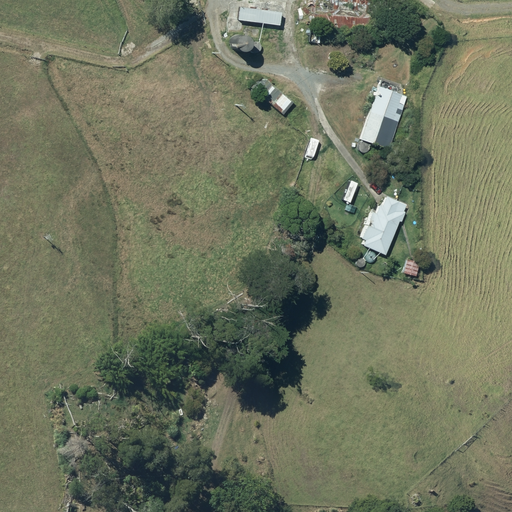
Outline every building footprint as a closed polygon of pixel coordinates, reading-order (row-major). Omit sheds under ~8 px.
[(283,1),(273,0),(244,0),(244,2),(227,0),(223,37),(279,43),(283,1)] [(305,0),(304,26),(381,31),(383,0),(305,0)] [(291,101),(265,79),(254,92),(279,114),(291,101)] [(388,150),(404,95),(369,85),(353,140),(388,150)] [(378,205),(373,203),(369,212),(365,210),(351,244),(357,246),(380,256),(395,219),(400,221),(406,205),(382,195),(378,205)] [(417,261),(401,259),(399,273),(414,276),(417,261)]
